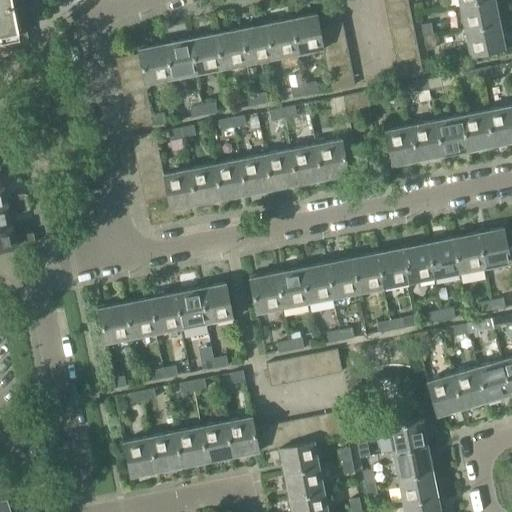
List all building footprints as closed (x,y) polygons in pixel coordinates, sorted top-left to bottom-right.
[(0,0),(0,38),(16,35),(8,0),(0,0)] [(494,0),(475,0),(460,3),(465,28),(499,22),(494,0)] [(408,1),(385,5),(388,17),(410,13),(408,1)] [(410,13),(388,17),(390,29),(412,24),(410,13)] [(320,30),(317,19),(316,14),(290,19),(296,54),(323,48),(322,42),(320,30)] [(320,30),(343,26),(341,15),(317,19),(320,30)] [(296,54),(290,19),(265,24),(272,58),(296,54)] [(499,22),(465,28),(470,55),(504,48),(499,22)] [(423,37),(432,35),(430,23),(420,25),(423,37)] [(272,58),(265,24),(242,29),(249,63),(272,58)] [(415,36),(412,24),(390,29),(392,41),(415,36)] [(343,26),(320,30),(322,42),(346,38),(343,26)] [(249,63),(242,29),(217,34),(223,68),(249,63)] [(217,34),(189,39),(196,73),(223,68),(217,34)] [(432,35),(423,37),(425,50),(435,48),(432,35)] [(415,36),(392,41),(395,52),(417,48),(415,36)] [(348,49),(346,38),(322,42),(323,48),(324,54),(348,49)] [(189,39),(164,44),(170,78),(196,73),(189,39)] [(170,78),(164,44),(138,49),(139,54),(142,66),(144,77),(145,83),(170,78)] [(417,48),(395,52),(397,64),(420,60),(417,48)] [(348,49),(324,54),(327,66),(350,61),(348,49)] [(139,54),(116,58),(119,70),(142,66),(139,54)] [(422,72),(420,60),(397,64),(400,77),(422,72)] [(350,61),(327,66),(329,78),(352,73),(350,61)] [(144,77),(142,66),(119,70),(121,82),(144,77)] [(490,66),(477,68),(479,78),(492,76),(490,66)] [(479,78),(477,68),(465,71),(467,80),(479,78)] [(352,73),(329,78),(331,89),(355,85),(352,73)] [(427,79),(429,89),(442,86),(440,76),(427,79)] [(144,77),(121,82),(123,94),(146,89),(145,83),(144,77)] [(429,89),(427,79),(414,81),(416,91),(429,89)] [(302,85),(304,94),(317,92),(315,82),(302,85)] [(304,94),(302,85),(290,87),(292,97),(304,94)] [(146,89),(123,94),(125,106),(149,101),(146,89)] [(354,93),(359,119),(372,117),(367,91),(354,93)] [(255,94),(257,104),(268,102),(266,92),(255,94)] [(359,119),(354,93),(342,96),(347,122),(359,119)] [(257,104),(255,94),(244,97),(246,106),(257,104)] [(149,101),(125,106),(128,117),(151,113),(149,101)] [(202,104),(204,114),(217,112),(215,102),(202,104)] [(204,114),(202,104),(189,107),(191,117),(204,114)] [(511,104),(486,109),(493,144),(511,139),(511,104)] [(281,108),(283,118),(296,115),(294,105),(281,108)] [(283,118),(281,108),(269,110),(271,120),(283,118)] [(493,144),(486,109),(461,114),(468,149),(493,144)] [(151,115),(151,113),(128,117),(130,129),(153,125),(151,115)] [(163,113),(151,115),(153,125),(165,122),(163,113)] [(461,114),(435,120),(442,154),(468,149),(461,114)] [(231,117),(233,127),(245,125),(243,115),(231,117)] [(233,127),(231,117),(218,120),(220,130),(233,127)] [(435,120),(411,124),(418,159),(442,154),(435,120)] [(418,159),(411,124),(385,130),(392,165),(418,159)] [(193,125),(180,127),(182,137),(195,135),(193,125)] [(182,137),(180,127),(168,129),(170,140),(182,137)] [(134,149),(157,144),(155,133),(132,137),(134,149)] [(341,139),(315,144),(322,179),(348,174),(341,139)] [(157,144),(134,149),(137,161),(160,156),(157,144)] [(315,144),(289,149),(296,184),(322,179),(315,144)] [(296,184),(289,149),(264,154),(271,189),(296,184)] [(271,189),(264,154),(239,159),(246,194),(271,189)] [(162,168),(160,156),(137,161),(139,172),(162,168)] [(246,194),(239,159),(214,164),(220,198),(246,194)] [(0,186),(3,186),(1,177),(20,171),(18,161),(0,164),(0,186)] [(220,198),(214,164),(188,169),(195,203),(220,198)] [(164,180),(163,174),(162,168),(139,172),(141,184),(164,180)] [(195,203),(188,169),(163,174),(164,180),(167,192),(169,204),(170,208),(195,203)] [(167,192),(164,180),(141,184),(143,196),(167,192)] [(3,186),(0,186),(0,206),(26,201),(25,192),(5,196),(3,186)] [(169,204),(167,192),(143,196),(146,208),(169,204)] [(26,201),(0,206),(0,226),(11,225),(9,216),(28,209),(26,201)] [(11,225),(0,226),(0,247),(34,241),(32,232),(13,235),(11,225)] [(503,226),(477,232),(484,266),(510,260),(503,226)] [(477,232),(452,237),(459,271),(484,266),(477,232)] [(459,271),(452,237),(427,242),(433,277),(459,271)] [(427,242),(401,247),(408,282),(433,277),(427,242)] [(401,247),(376,252),(383,287),(408,282),(401,247)] [(376,252),(351,257),(358,292),(383,287),(376,252)] [(351,257),(325,262),(332,297),(358,292),(351,257)] [(325,262),(300,267),(307,302),(332,297),(325,262)] [(307,302),(300,267),(275,272),(282,307),(307,302)] [(282,307),(275,272),(249,277),(256,312),(282,307)] [(200,287),(207,321),(233,316),(226,282),(200,287)] [(200,287),(174,292),(181,327),(207,321),(200,287)] [(181,327),(174,292),(149,297),(156,332),(181,327)] [(149,297),(124,302),(130,337),(156,332),(149,297)] [(502,298),(490,300),(492,310),(504,307),(502,298)] [(492,310),(490,300),(477,302),(479,312),(492,310)] [(130,337),(124,302),(97,307),(104,342),(130,337)] [(440,310),(442,319),(454,317),(452,307),(440,310)] [(442,319),(440,310),(427,312),(429,322),(442,319)] [(402,318),(389,320),(391,329),(403,327),(402,318)] [(391,329),(389,320),(377,322),(379,332),(391,329)] [(478,320),(465,323),(467,333),(480,330),(478,320)] [(467,333),(465,323),(452,325),(454,335),(467,333)] [(352,328),(339,330),(341,339),(353,337),(352,328)] [(341,339),(339,330),(326,333),(328,342),(341,339)] [(414,333),(415,343),(428,340),(426,331),(414,333)] [(301,337),(288,340),(290,349),(303,347),(301,337)] [(290,349),(288,340),(276,342),(278,352),(290,349)] [(338,349),(326,351),(330,374),(342,372),(338,349)] [(330,374),(326,351),(314,354),(318,376),(330,374)] [(318,376),(314,354),(302,356),(307,379),(318,376)] [(511,354),(502,358),(511,392),(511,391),(511,354)] [(225,355),(213,357),(215,367),(227,365),(225,355)] [(307,379),(302,356),(290,358),(295,381),(307,379)] [(215,367),(213,357),(200,360),(202,370),(215,367)] [(295,381),(290,358),(279,360),(283,383),(295,381)] [(502,358),(477,365),(487,399),(511,392),(502,358)] [(283,383),(279,360),(267,363),(271,386),(283,383)] [(175,365),(163,368),(165,377),(177,375),(175,365)] [(477,365),(453,373),(463,407),(487,399),(477,365)] [(165,377),(163,368),(150,371),(152,380),(165,377)] [(231,383),(244,380),(242,370),(229,373),(231,383)] [(463,407),(453,373),(427,380),(437,414),(463,407)] [(110,378),(112,388),(126,386),(124,375),(110,378)] [(191,380),(193,390),(205,388),(204,378),(191,380)] [(193,390),(191,380),(179,383),(181,392),(193,390)] [(153,387),(141,390),(143,400),(155,398),(153,387)] [(143,400),(141,390),(128,393),(130,403),(143,400)] [(338,411),(326,414),(330,436),(342,434),(338,411)] [(326,414),(314,416),(318,439),(330,436),(326,414)] [(259,451),(255,428),(252,416),(227,421),(233,456),(259,451)] [(314,416),(302,418),(307,441),(315,440),(315,439),(318,439),(314,416)] [(307,441),(302,418),(290,421),(295,444),(307,441)] [(393,451),(428,444),(422,418),(388,426),(393,451)] [(227,421),(201,426),(208,460),(233,456),(227,421)] [(295,444),(290,421),(279,423),(283,446),(295,444)] [(283,446),(279,423),(267,425),(271,448),(279,447),(283,446)] [(267,425),(255,428),(259,451),(271,448),(267,425)] [(208,460),(201,426),(176,431),(182,466),(208,460)] [(354,431),(357,444),(366,442),(364,429),(354,431)] [(182,466),(176,431),(150,436),(157,470),(182,466)] [(157,470),(150,436),(124,441),(131,475),(157,470)] [(295,444),(283,446),(279,447),(284,472),(320,465),(315,440),(307,441),(295,444)] [(433,470),(428,444),(393,451),(398,477),(433,470)] [(341,461),(351,459),(349,446),(339,448),(341,461)] [(351,459),(341,461),(344,474),(354,472),(351,459)] [(325,491),(320,465),(284,472),(289,498),(325,491)] [(364,483),(374,482),(372,469),(362,471),(364,483)] [(438,496),(433,470),(398,477),(403,502),(438,496)] [(374,482),(364,483),(367,496),(377,494),(374,482)] [(328,511),(325,491),(289,498),(291,511),(328,511)] [(31,511),(42,511),(42,510),(47,509),(45,500),(40,501),(39,492),(30,494),(31,511)] [(441,511),(438,496),(403,502),(405,511),(441,511)] [(351,511),(352,511),(361,510),(359,497),(349,499),(351,511)] [(10,511),(7,499),(0,500),(0,506),(1,511),(10,511)]
